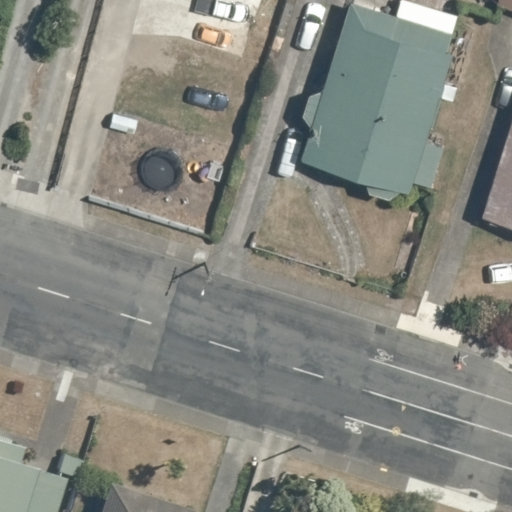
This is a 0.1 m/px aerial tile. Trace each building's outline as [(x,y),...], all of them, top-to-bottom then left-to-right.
[(353,0),(306,157),(365,174),(361,187),(407,201),(412,183),(414,176),(425,179),(436,144),(425,141),(456,38),(464,12),(426,0),(398,0),(395,11),(359,0),(353,0)] [(511,0),(499,0),(497,7),(511,11),(511,0)] [(511,120),(485,212),(511,220),(511,120)] [(0,511),(52,511),(67,470),(0,446),(0,511)] [(193,511),(195,507),(111,481),(100,511),(193,511)]
